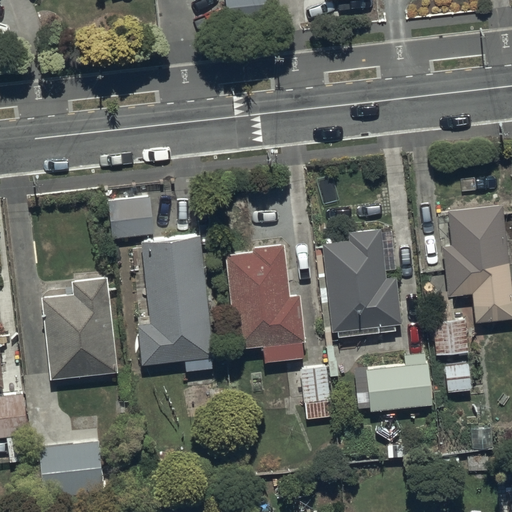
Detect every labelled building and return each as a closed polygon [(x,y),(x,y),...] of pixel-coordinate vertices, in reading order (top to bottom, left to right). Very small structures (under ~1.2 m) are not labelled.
[(266,6),(265,0),(223,0),(225,10),(266,6)] [(107,194),(109,232),(152,230),(150,192),(107,194)] [(511,312),(511,290),(502,199),(446,205),(450,238),(441,239),(447,290),(472,287),(475,316),(511,312)] [(348,234),(321,237),(331,324),(337,323),(338,332),(394,326),(394,318),(401,318),(396,272),(386,273),(380,222),(348,226),(348,234)] [(213,350),(200,227),(141,235),(149,315),(136,317),(141,359),(183,354),(185,366),(213,363),(211,350),(213,350)] [(253,243),(224,246),(235,342),(262,339),(264,356),(304,351),(302,335),(305,335),(300,287),(289,289),(284,237),(252,241),(253,243)] [(73,287),(41,291),(49,372),(118,365),(109,270),(71,273),(73,287)] [(433,316),(436,350),(467,347),(465,314),(433,316)] [(367,362),(369,405),(431,398),(428,357),(426,357),(425,348),(403,349),(404,359),(367,362)] [(469,357),(444,359),(446,387),(471,385),(469,357)] [(326,361),(300,364),(306,415),(333,411),(326,361)] [(23,388),(0,390),(0,431),(6,431),(8,457),(29,455),(23,388)] [(372,422),(336,425),(338,454),(375,451),(372,422)] [(97,436),(38,440),(42,491),(101,486),(97,436)]
